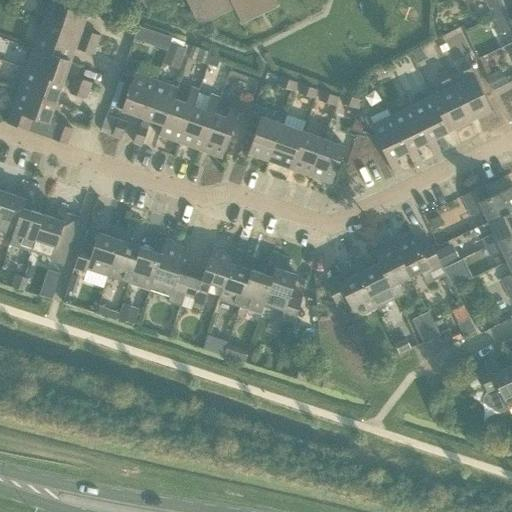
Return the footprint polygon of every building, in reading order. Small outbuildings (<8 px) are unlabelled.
[(240,22),(277,4),(274,0),(142,0),(145,5),(156,0),(186,0),(197,24),(233,7),(240,22)] [(485,0),(492,14),(511,4),(511,1),(511,0),(485,0)] [(49,1),(40,26),(95,45),(99,35),(81,29),(86,15),(49,1)] [(511,4),(492,14),(502,33),(511,28),(511,4)] [(40,26),(32,50),(69,63),(75,47),(93,53),(95,45),(40,26)] [(452,50),(448,41),(437,47),(441,56),(452,50)] [(184,51),(169,45),(162,62),(178,68),(184,51)] [(426,59),(422,49),(413,54),(417,63),(426,59)] [(32,50),(23,73),(60,87),(69,63),(32,50)] [(452,86),(469,121),(491,111),(467,61),(459,64),(466,79),(452,86)] [(508,83),(501,67),(487,74),(494,89),(508,83)] [(447,132),(469,121),(452,86),(445,71),(437,75),(444,89),(430,96),(447,132)] [(142,117),(155,80),(135,72),(121,109),(142,117)] [(23,73),(15,97),(52,111),(60,87),(23,73)] [(85,97),(91,82),(75,77),(69,92),(85,97)] [(294,90),(297,83),(281,77),(279,85),(294,90)] [(172,98),(173,98),(177,87),(155,80),(142,117),(162,124),(163,124),(172,98)] [(315,97),(317,90),(302,84),(299,92),(315,97)] [(185,102),(173,98),(172,98),(163,124),(162,124),(158,134),(179,142),(193,105),(198,90),(191,87),(185,102)] [(335,104),(338,96),(322,91),(320,99),(335,104)] [(179,142),(200,149),(213,112),(219,97),(211,94),(206,110),(193,105),(179,142)] [(357,108),(360,100),(344,94),(342,102),(357,108)] [(430,96),(409,106),(427,141),(434,156),(441,153),(434,138),(447,132),(430,96)] [(52,111),(15,97),(6,122),(66,143),(72,128),(48,120),(52,111)] [(213,112),(200,149),(221,157),(228,137),(237,140),(247,114),(237,110),(239,105),(232,102),(226,117),(213,112)] [(409,106),(390,115),(407,151),(414,165),(421,162),(415,147),(427,141),(409,106)] [(407,151),(390,115),(370,125),(394,175),(402,171),(395,157),(407,151)] [(269,161),(282,124),(261,116),(248,153),(269,161)] [(120,137),(126,122),(118,119),(112,135),(120,137)] [(289,168),(302,131),(282,124),(269,161),(289,168)] [(141,145),(146,129),(138,126),(133,142),(141,145)] [(309,175),(323,138),(302,131),(289,168),(309,175)] [(344,146),(323,138),(309,175),(330,183),(344,146)] [(3,190),(0,200),(0,229),(12,234),(28,185),(19,182),(15,194),(3,190)] [(9,243),(30,250),(42,213),(30,209),(37,188),(28,185),(12,234),(9,243)] [(483,210),(488,221),(511,209),(511,185),(488,196),(482,185),(461,195),(471,215),(483,210)] [(54,217),(42,213),(30,250),(51,256),(50,259),(62,263),(78,215),(66,212),(67,208),(58,205),(54,217)] [(481,238),(485,247),(511,234),(511,209),(488,221),(493,232),(481,238)] [(86,268),(107,275),(123,226),(115,223),(110,236),(98,232),(93,246),(82,242),(74,267),(86,271),(86,268)] [(107,275),(128,282),(140,246),(128,242),(132,229),(123,226),(107,275)] [(391,239),(409,276),(420,271),(426,282),(445,273),(435,252),(425,257),(412,232),(398,239),(397,236),(391,239)] [(511,234),(485,247),(489,255),(501,249),(507,261),(511,258),(511,234)] [(160,252),(165,238),(157,235),(152,250),(140,246),(128,282),(149,289),(153,277),(161,252),(160,252)] [(165,238),(160,252),(161,252),(153,277),(165,281),(161,293),(169,296),(168,302),(179,305),(181,300),(183,294),(191,271),(180,267),(186,248),(171,243),(172,240),(165,238)] [(390,286),(396,298),(404,294),(398,282),(409,276),(391,239),(384,243),(386,245),(372,252),(378,263),(389,286),(390,286)] [(222,287),(235,250),(235,248),(228,245),(227,248),(212,244),(202,275),(191,271),(183,294),(195,298),(193,304),(202,307),(210,283),(222,286),(222,287)] [(455,261),(449,249),(437,254),(443,267),(455,261)] [(222,287),(222,286),(218,298),(239,305),(251,269),(239,265),(243,253),(235,250),(222,287)] [(251,269),(239,305),(260,313),(263,304),(263,303),(272,276),(273,276),(279,254),(270,251),(263,273),(251,269)] [(288,257),(279,254),(273,276),(272,276),(263,303),(263,304),(284,311),(281,318),(293,322),(301,300),(289,296),(296,274),(284,270),(288,257)] [(353,261),(375,307),(389,300),(394,310),(401,307),(396,298),(390,286),(389,286),(378,263),(367,269),(361,257),(353,261)] [(511,258),(507,261),(511,272),(500,278),(509,298),(511,296),(511,258)] [(355,317),(375,307),(353,261),(344,265),(350,277),(339,282),(337,278),(325,284),(336,305),(346,299),(355,317)] [(461,273),(455,261),(443,267),(449,279),(461,273)] [(28,278),(15,273),(11,285),(25,290),(28,278)] [(79,277),(71,274),(66,289),(74,292),(79,277)] [(131,304),(123,302),(118,316),(126,319),(131,304)] [(475,331),(469,318),(459,323),(465,335),(475,331)] [(410,347),(405,336),(394,342),(399,352),(410,347)] [(511,337),(501,343),(511,365),(511,364),(511,365),(511,337)] [(511,365),(511,364),(511,365),(500,370),(495,358),(475,367),(486,392),(483,397),(483,402),(489,407),(495,410),(500,412),(505,410),(507,407),(507,409),(511,406),(511,365)]
